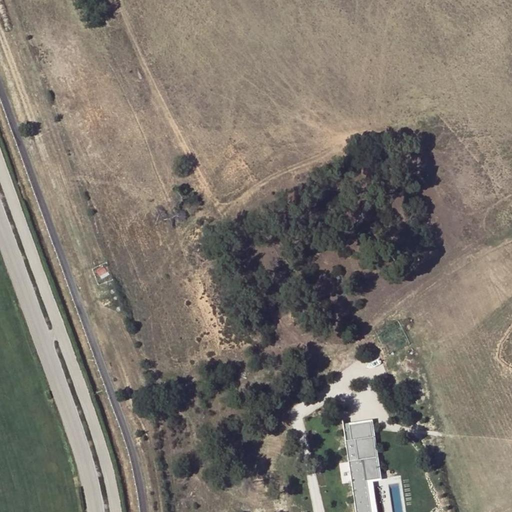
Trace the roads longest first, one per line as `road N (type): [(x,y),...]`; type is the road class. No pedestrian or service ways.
road 1 (unknown): [(145,511),(121,414),(0,83)]
road 2 (unknown): [(0,164),(89,413),(115,511)]
road 3 (unknown): [(95,511),(0,222)]
